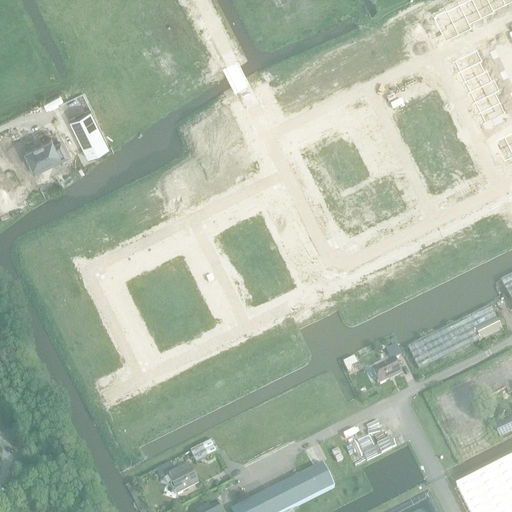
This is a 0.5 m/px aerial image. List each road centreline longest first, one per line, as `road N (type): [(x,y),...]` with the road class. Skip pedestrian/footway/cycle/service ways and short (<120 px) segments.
road 1 (unclassified): [(511,340),(239,476)]
road 2 (residential): [(293,182),(335,262),(368,257),(511,185)]
road 3 (residential): [(206,14),(293,182)]
road 4 (unknown): [(393,398),(456,511)]
